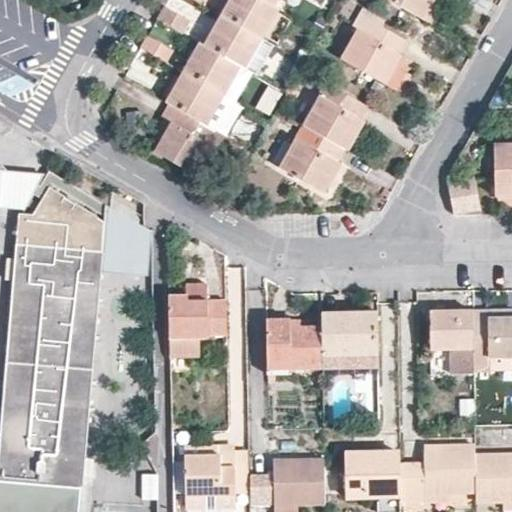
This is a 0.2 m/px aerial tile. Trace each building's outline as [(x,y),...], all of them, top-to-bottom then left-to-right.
[(279,6),(275,3),(268,0),(228,0),(221,13),(262,36),(279,6)] [(397,0),(423,15),(432,0),(397,0)] [(442,0),(432,0),(423,15),(431,20),(442,0)] [(165,5),(158,16),(183,31),(189,19),(165,5)] [(266,39),(284,8),(279,6),(262,36),(266,39)] [(358,28),(342,56),(386,82),(402,53),(399,51),(404,39),(381,25),(385,18),(364,6),(353,24),(358,28)] [(262,36),(221,13),(204,43),(240,63),(245,66),(262,36)] [(148,35),(142,46),(153,53),(167,60),(172,49),(148,35)] [(240,63),(204,43),(200,40),(183,69),(223,92),(240,63)] [(153,53),(142,46),(137,55),(148,62),(153,53)] [(407,57),(402,53),(386,82),(396,88),(405,71),(401,68),(407,57)] [(253,70),(245,66),(240,63),(223,92),(236,99),(253,70)] [(223,92),(183,69),(165,100),(170,102),(205,123),(223,92)] [(320,95),(304,123),(345,146),(348,148),(364,120),(360,118),(368,105),(326,81),(319,93),(320,95)] [(236,99),(223,92),(205,123),(218,130),(236,99)] [(205,123),(170,102),(163,115),(165,116),(173,121),(155,150),(191,171),(208,141),(217,146),(224,133),(218,130),(205,123)] [(173,121),(165,116),(148,146),(155,150),(173,121)] [(345,146),(304,123),(278,165),(322,191),(340,162),(336,161),(345,146)] [(511,142),(494,142),(496,193),(511,193),(511,142)] [(42,174),(0,170),(0,205),(25,208),(42,174)] [(474,178),(447,183),(454,216),(482,215),(474,178)] [(0,511),(76,511),(79,486),(82,486),(83,474),(85,457),(100,271),(102,250),(92,249),(95,215),(75,202),(71,207),(61,200),(64,196),(49,186),(32,213),(17,212),(13,257),(12,278),(0,414),(0,511)] [(71,207),(75,202),(64,196),(61,200),(71,207)] [(106,202),(105,221),(102,250),(100,271),(147,275),(150,230),(106,202)] [(105,221),(95,215),(92,249),(102,250),(105,221)] [(12,278),(13,257),(5,257),(3,277),(12,278)] [(185,294),(169,295),(170,356),(198,355),(198,338),(209,337),(209,334),(226,334),(225,299),(208,299),(208,294),(197,294),(197,283),(185,283),(185,294)] [(208,294),(207,283),(197,283),(197,294),(208,294)] [(474,354),(474,309),(431,309),(431,348),(452,348),(452,370),(474,370),(474,354)] [(511,315),(509,316),(509,309),(474,309),(474,354),(491,354),(491,356),(511,355),(511,315)] [(321,353),(321,366),(378,366),(378,352),(377,310),(320,311),(321,325),(321,353)] [(289,318),(266,319),(267,368),(321,366),(321,353),(321,325),(290,325),(289,318)] [(511,368),(511,355),(491,356),(492,369),(511,368)] [(476,419),(476,400),(460,400),(460,419),(476,419)] [(185,445),(185,455),(221,455),(220,444),(185,445)] [(221,455),(185,455),(186,494),(234,494),(234,444),(220,444),(221,455)] [(475,454),(475,444),(424,445),(425,461),(400,462),(400,495),(401,500),(450,500),(450,492),(476,492),(475,454)] [(400,495),(400,462),(400,450),(345,452),(346,496),(400,495)] [(511,454),(475,454),(476,492),(476,500),(503,500),(511,499),(511,454)] [(95,458),(85,457),(83,474),(93,475),(95,458)] [(324,501),(324,458),(273,459),(273,462),(273,470),(250,470),(251,502),(274,502),(273,511),(298,511),(298,502),(324,501)] [(158,498),(158,473),(143,473),(143,498),(158,498)] [(236,507),(234,494),(186,494),(186,508),(236,507)] [(511,499),(503,500),(502,508),(511,507),(511,499)]
